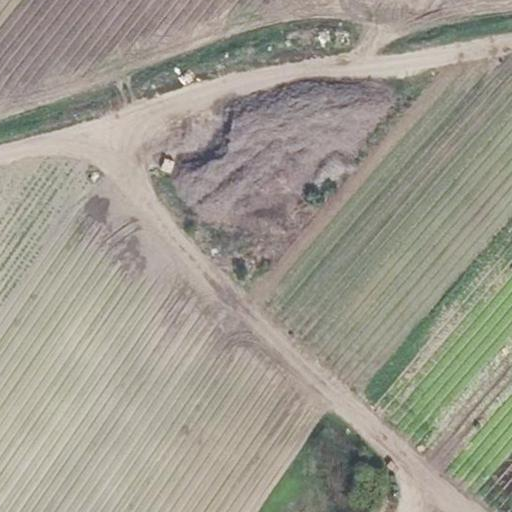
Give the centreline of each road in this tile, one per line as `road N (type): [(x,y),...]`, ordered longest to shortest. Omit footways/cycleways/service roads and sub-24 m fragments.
road 1 (track): [(471,511),(404,457),(249,298),(140,209),(81,143)]
road 2 (track): [(0,157),(289,89),(511,53)]
